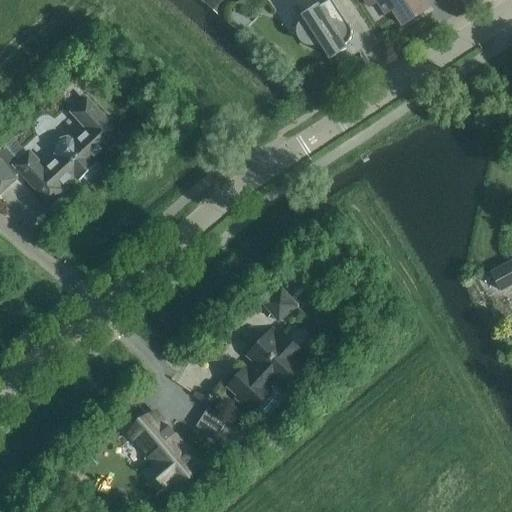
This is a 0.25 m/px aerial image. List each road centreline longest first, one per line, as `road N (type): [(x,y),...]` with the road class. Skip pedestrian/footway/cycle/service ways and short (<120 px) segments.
road 1 (unclassified): [(98,309),(241,186),(511,10)]
road 2 (residential): [(0,222),(98,309)]
road 3 (unclassified): [(0,394),(98,309)]
